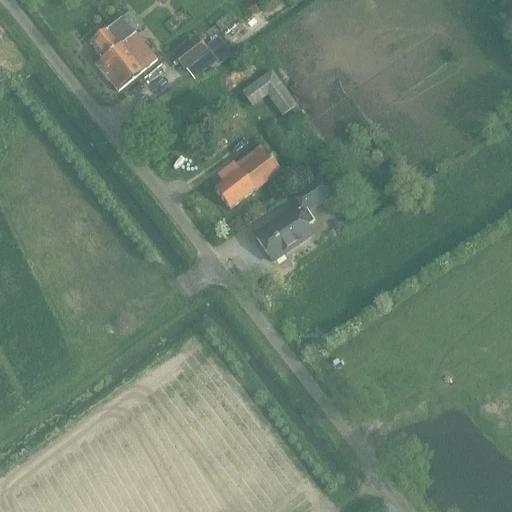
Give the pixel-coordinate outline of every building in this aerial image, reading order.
[(90,44),(102,60),(95,65),(117,93),(157,61),(135,34),(133,36),(120,20),(107,31),(107,30),(90,44)] [(188,52),(177,61),(184,70),(207,51),(205,49),(205,48),(196,37),(184,47),(188,52)] [(218,37),(205,48),(205,49),(207,51),(220,67),(233,56),(218,37)] [(266,98),(281,118),(297,107),(272,72),(240,93),(252,108),(266,98)] [(226,148),(219,138),(199,153),(207,162),(226,148)] [(223,184),(214,192),(229,211),(254,192),(254,193),(279,174),(271,164),(272,163),(271,160),(269,161),(259,149),(236,167),(233,164),(217,176),(223,184)] [(306,214),(330,199),(317,180),(293,196),(300,207),(293,211),(254,237),(271,263),(311,237),(305,229),(313,224),(306,214)]
